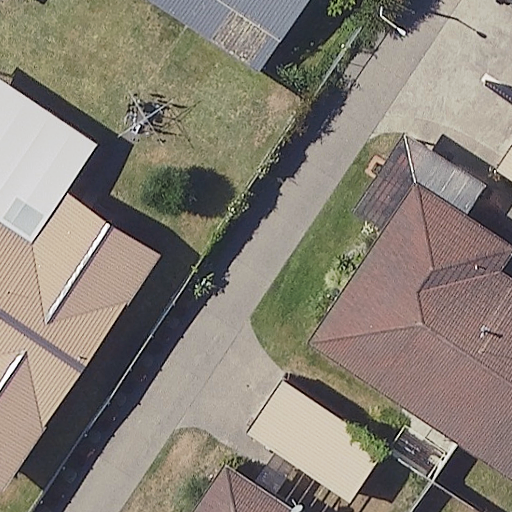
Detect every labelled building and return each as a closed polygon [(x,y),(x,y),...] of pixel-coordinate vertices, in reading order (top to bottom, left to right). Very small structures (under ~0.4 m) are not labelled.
[(299,0),(160,0),(259,63),(299,0)] [(511,149),(502,165),(511,171),(511,149)] [(499,240),(412,182),(311,331),(511,466),(511,280),(484,262),(499,240)] [(25,234),(0,217),(0,472),(153,249),(59,185),(25,234)] [(381,445),(273,366),(233,420),(341,500),(381,445)] [(296,511),(212,456),(174,511),(296,511)]
